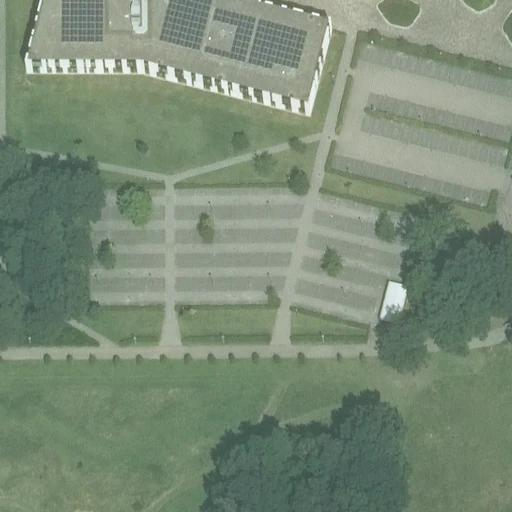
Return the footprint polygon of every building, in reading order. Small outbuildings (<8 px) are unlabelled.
[(44,0),(26,74),(141,75),(310,117),(331,31),(234,7),(234,0),(44,0)] [(399,329),(409,290),(388,285),(379,323),(399,329)] [(442,471),(474,379),(424,361),(416,383),(403,378),(379,450),(442,471)] [(291,436),(346,457),(360,419),(305,398),(291,436)] [(511,511),(511,426),(501,423),(494,442),(468,433),(453,481),(439,476),(427,511),(511,511)]
